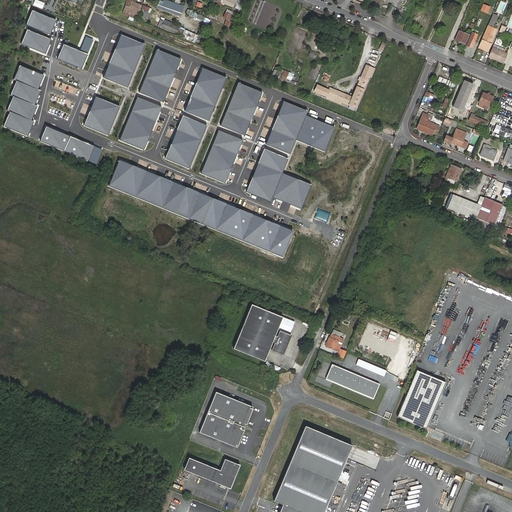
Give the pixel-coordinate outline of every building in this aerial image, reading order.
[(183,6),(165,0),(163,0),(163,2),(159,0),(158,5),(181,13),(183,6)] [(216,0),(217,0),(226,4),(232,7),(235,8),(238,1),(234,0),(216,0)] [(127,5),(124,15),(127,16),(129,12),(133,14),(136,15),(134,19),(136,20),(142,7),(131,2),(130,6),(127,5)] [(144,5),(140,19),(144,20),(147,13),(149,13),(151,8),(144,5)] [(394,19),(398,8),(390,6),(386,17),(394,19)] [(55,19),(31,9),(26,25),(49,34),(55,19)] [(230,20),(231,20),(233,15),(225,11),(223,17),(230,20)] [(415,14),(412,22),(425,27),(430,17),(425,15),(424,18),(415,14)] [(159,26),(178,34),(181,26),(162,18),(159,26)] [(489,26),(480,46),(489,49),(497,29),(493,28),(489,26)] [(50,39),(26,30),(20,45),(44,54),(50,39)] [(184,30),(182,38),(194,42),(196,34),(184,30)] [(460,31),(455,42),(465,45),(469,35),(460,31)] [(146,45),(121,35),(104,78),(128,88),(146,45)] [(86,53),(62,44),(56,59),(80,68),(86,53)] [(494,48),(489,58),(499,62),(500,59),(501,55),(507,57),(508,53),(494,48)] [(182,60),(158,50),(140,93),(165,103),(182,60)] [(45,73),(22,62),(15,77),(17,79),(38,88),(45,73)] [(367,63),(352,96),(348,105),(355,107),(373,66),(367,63)] [(225,77),(201,67),(184,110),(208,120),(225,77)] [(279,79),(290,83),(294,73),(282,69),(279,79)] [(38,88),(17,79),(11,93),(14,94),(35,104),(41,90),(38,88)] [(262,92),(238,83),(221,126),(245,135),(262,92)] [(317,85),(315,90),(348,105),(352,96),(330,87),(328,90),(317,85)] [(455,114),(464,90),(456,87),(447,111),(455,114)] [(426,92),(420,106),(429,110),(435,96),(426,92)] [(35,104),(14,94),(7,109),(10,111),(30,120),(37,105),(35,104)] [(485,94),(481,103),(485,104),(483,108),(488,110),(489,106),(491,107),(495,98),(485,94)] [(121,107),(97,98),(85,126),(109,135),(121,107)] [(163,108),(139,98),(121,141),(145,151),(163,108)] [(308,111),(284,101),(266,144),(291,154),(297,140),(306,116),(308,111)] [(458,116),(465,118),(466,112),(459,110),(458,116)] [(30,120),(10,111),(3,125),(27,136),(33,121),(30,120)] [(423,114),(417,129),(431,136),(435,125),(427,122),(429,117),(423,114)] [(485,128),(488,121),(470,114),(467,121),(485,128)] [(207,125),(183,115),(165,158),(189,168),(207,125)] [(334,127),(306,116),(297,140),(324,151),(334,127)] [(442,124),(448,126),(451,120),(445,117),(442,124)] [(511,138),(511,136),(511,130),(498,124),(495,131),(511,138)] [(68,136),(44,127),(38,142),(62,151),(68,136)] [(244,139),(219,129),(202,172),(226,182),(244,139)] [(452,138),(450,143),(461,148),(463,141),(464,138),(460,136),(462,131),(456,129),(452,138)] [(450,143),(452,138),(445,135),(443,140),(450,143)] [(94,146),(70,137),(64,152),(88,161),(94,146)] [(484,148),(480,156),(488,159),(492,151),(484,148)] [(288,159),(264,149),(246,192),(271,202),(273,196),(282,173),(288,159)] [(507,162),(511,163),(511,151),(509,158),(506,156),(503,162),(507,163),(507,162)] [(295,233),(121,162),(111,187),(285,258),(295,233)] [(450,166),(444,181),(446,182),(448,178),(456,182),(460,170),(450,166)] [(309,183),(282,173),(273,196),(300,207),(309,183)] [(471,182),(469,188),(476,191),(479,185),(471,182)] [(509,196),(511,187),(504,184),(501,194),(509,196)] [(482,207),(453,194),(447,207),(476,220),(476,219),(479,212),(482,207)] [(479,212),(476,219),(493,226),(502,207),(485,199),(482,207),(479,212)] [(275,336),(283,317),(251,304),(233,348),(264,361),(272,342),(274,343),(271,349),(283,354),(291,335),(279,330),(276,336),(275,336)] [(393,344),(397,334),(390,331),(386,342),(393,344)] [(330,337),(326,346),(336,350),(339,341),(330,337)] [(383,376),(386,370),(357,359),(355,365),(383,376)] [(317,376),(325,378),(331,363),(323,361),(317,376)] [(268,363),(267,365),(280,371),(281,368),(268,363)] [(379,384),(332,364),(326,379),(373,398),(379,384)] [(446,382),(417,370),(397,417),(426,429),(446,382)] [(250,406),(215,392),(200,433),(234,446),(235,444),(238,445),(243,430),(241,430),(244,423),(246,424),(252,409),(249,408),(250,406)] [(281,505),(277,511),(322,511),(350,445),(303,425),(271,501),(281,505)] [(220,471),(189,458),(184,470),(230,488),(239,465),(225,459),(220,471)]
